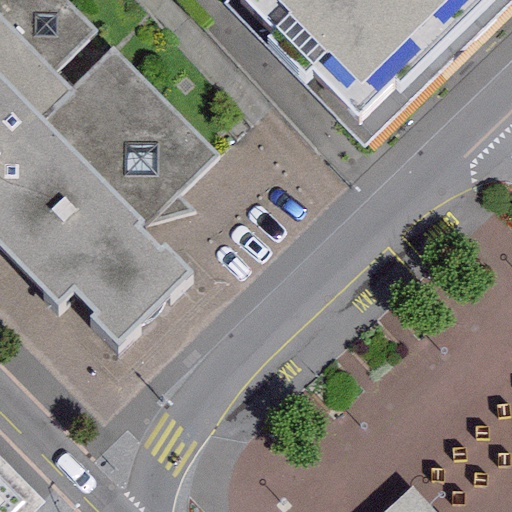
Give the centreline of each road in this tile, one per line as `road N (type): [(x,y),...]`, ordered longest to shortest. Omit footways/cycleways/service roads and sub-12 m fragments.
road 1 (residential): [(511,82),(239,350),(171,444),(143,511)]
road 2 (tertiary): [(0,396),(114,511)]
